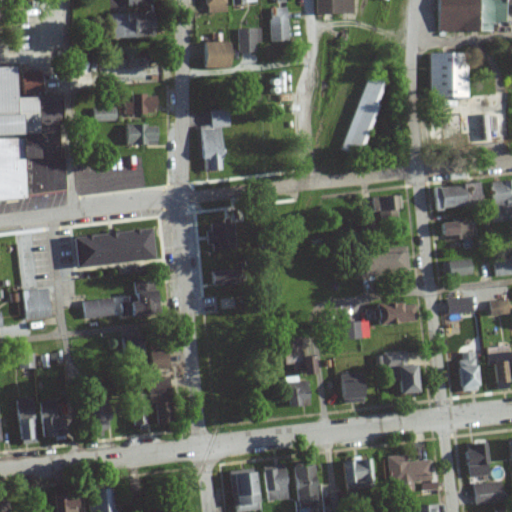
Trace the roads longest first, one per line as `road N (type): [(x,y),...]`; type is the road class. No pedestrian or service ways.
road 1 (residential): [(0,471),(511,411)]
road 2 (residential): [(0,221),(511,161)]
road 3 (residential): [(454,511),(416,171),(413,0)]
road 4 (residential): [(207,511),(176,218),(180,0)]
